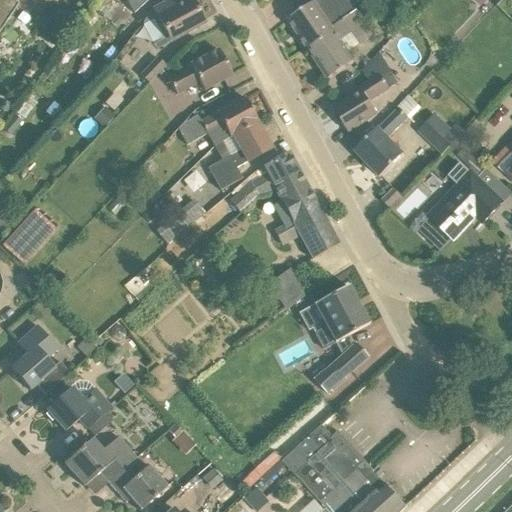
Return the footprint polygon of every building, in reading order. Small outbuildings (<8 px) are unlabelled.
[(0,0),(0,32),(18,7),(7,0),(0,0)] [(120,25),(126,25),(132,19),(111,0),(100,0),(95,7),(112,23),(111,23),(117,29),(120,25)] [(157,49),(187,34),(204,24),(191,0),(190,0),(177,7),(173,0),(169,0),(155,8),(152,10),(143,24),(157,49)] [(288,21),(308,50),(360,15),(357,11),(355,12),(346,0),(322,0),(316,4),(315,3),(288,21)] [(350,52),(375,36),(361,15),(360,15),(308,50),(328,80),(356,62),(350,52)] [(74,36),(82,45),(86,40),(86,33),(82,28),(74,36)] [(215,85),(232,76),(219,51),(201,60),(176,74),(168,79),(177,96),(200,84),(204,91),(215,85)] [(149,84),(166,67),(157,58),(141,75),(149,84)] [(348,133),(365,122),(377,115),(370,103),(390,90),(384,78),(382,75),(347,96),(350,101),(334,110),(348,133)] [(208,134),(214,146),(258,122),(245,98),(201,122),(199,117),(191,121),(189,118),(179,129),(188,145),(208,134)] [(116,117),(106,108),(95,119),(105,129),(116,117)] [(380,178),(405,154),(389,138),(409,119),(399,109),(355,152),(380,178)] [(460,138),(451,130),(435,115),(418,132),(442,156),(460,138)] [(242,180),(236,169),(272,149),(258,122),(214,146),(222,161),(208,169),(221,192),(242,180)] [(456,125),(451,130),(460,138),(464,133),(456,125)] [(511,144),(511,143),(495,159),(511,175),(511,144)] [(287,178),(299,172),(288,153),(262,167),(266,175),(250,183),(231,202),(240,212),(257,197),(288,180),(287,178)] [(312,260),(321,255),(339,246),(299,172),(287,178),(288,180),(257,197),(240,212),(241,213),(259,197),(259,198),(274,190),(288,215),(291,222),(275,231),(283,246),(299,237),(312,260)] [(502,204),(488,190),(469,172),(431,213),(421,204),(418,206),(454,241),(480,213),(487,220),(502,204)] [(391,209),(403,196),(396,189),(395,190),(394,189),(382,202),(389,209),(390,208),(391,209)] [(167,245),(205,214),(194,200),(155,232),(167,245)] [(56,268),(44,280),(53,289),(65,276),(56,268)] [(310,294),(291,269),(268,286),(287,311),(310,294)] [(350,379),(373,357),(361,344),(359,345),(354,335),(374,324),(354,285),(320,303),(333,326),(321,332),(330,348),(342,342),(350,355),(337,366),(350,379)] [(59,351),(51,342),(38,327),(18,345),(27,356),(11,370),(29,391),(36,385),(45,396),(69,374),(60,363),(56,367),(49,360),(59,351)] [(77,348),(87,359),(97,350),(87,339),(77,348)] [(127,377),(118,383),(125,395),(135,390),(127,377)] [(80,420),(88,430),(95,437),(113,422),(107,414),(113,409),(96,389),(83,400),(72,387),(46,410),(66,432),(80,420)] [(169,431),(176,439),(182,433),(181,432),(174,425),(169,430),(169,431)] [(338,432),(333,437),(322,426),(283,463),(326,510),(326,511),(395,511),(396,511),(403,505),(338,432)] [(108,484),(137,459),(119,439),(104,453),(92,440),(64,464),(84,487),(100,474),(108,484)] [(140,511),(155,499),(168,488),(149,467),(146,469),(137,459),(108,484),(121,498),(125,494),(140,511)] [(223,481),(213,470),(202,479),(212,491),(223,481)] [(261,505),(268,499),(259,488),(245,501),(254,511),(261,505)]
